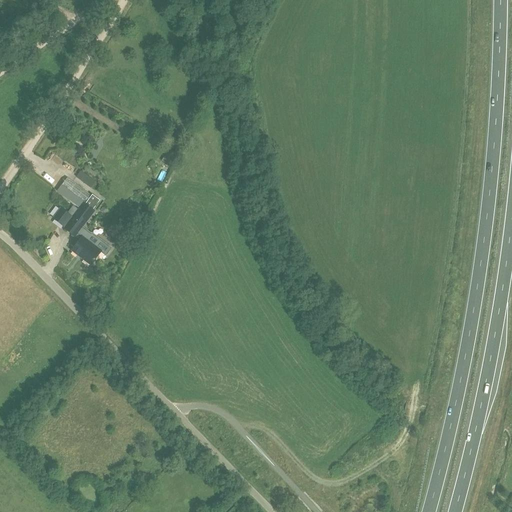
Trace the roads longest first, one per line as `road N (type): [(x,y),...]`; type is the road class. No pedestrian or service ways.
road 1 (trunk): [(500,0),(489,202),(461,380),(428,511)]
road 2 (trunk): [(455,511),(511,216)]
road 3 (track): [(241,430),(267,430),(305,474),(333,485),(396,446),(418,383)]
road 4 (unclassified): [(170,407),(0,234)]
road 5 (track): [(0,189),(125,0)]
road 6 (unclassified): [(170,407),(271,511)]
road 7 (track): [(0,77),(113,0)]
